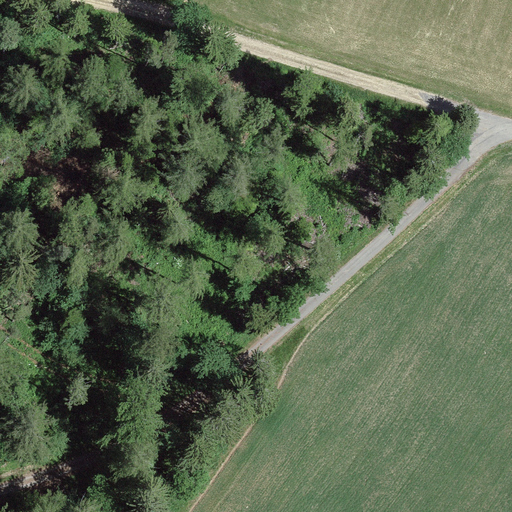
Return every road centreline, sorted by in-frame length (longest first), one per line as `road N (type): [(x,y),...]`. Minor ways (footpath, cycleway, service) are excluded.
road 1 (track): [(0,488),(123,434),(209,381),(314,300),(485,140),(511,126)]
road 2 (track): [(44,0),(511,124)]
